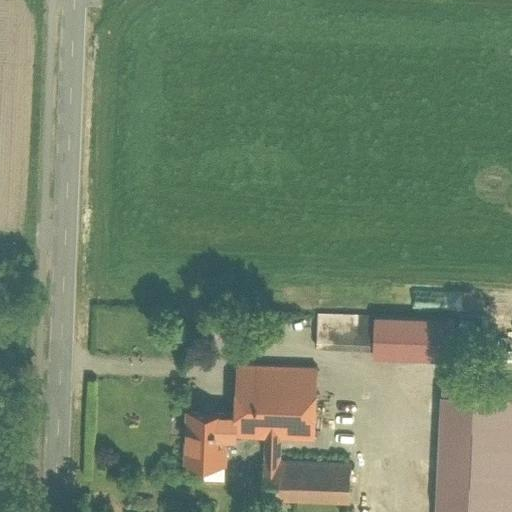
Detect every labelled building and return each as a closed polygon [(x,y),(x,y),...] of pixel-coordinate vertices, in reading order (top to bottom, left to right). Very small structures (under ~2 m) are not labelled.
[(373,316),(316,315),(315,350),(372,352),(373,319),(373,316)] [(445,321),(373,319),(372,352),(371,361),(443,363),(445,321)] [(235,417),(187,415),(185,465),(220,466),(221,438),(263,439),(262,454),(283,454),(283,445),(315,446),(318,371),(237,368),(235,417)] [(511,511),(511,400),(442,396),(435,511),(511,511)] [(351,463),(281,460),(279,504),(349,507),(351,463)]
